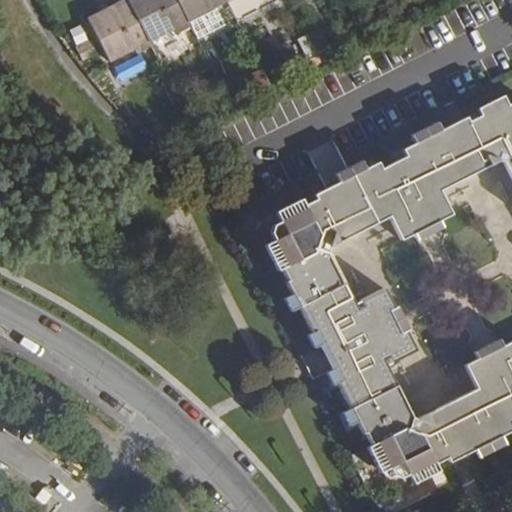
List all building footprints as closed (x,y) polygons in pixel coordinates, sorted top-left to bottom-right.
[(109,60),(150,39),(129,0),(119,0),(86,17),(109,60)] [(129,0),(150,39),(191,19),(180,0),(129,0)] [(226,0),(180,0),(191,19),(226,0)] [(312,41),(321,58),(330,53),(321,37),(312,41)] [(254,88),(271,79),(265,66),(247,75),(254,88)] [(276,278),(281,276),(287,289),(280,293),(318,362),(378,484),(396,475),(404,491),(511,435),(511,107),(507,111),(502,103),(478,115),(482,122),(470,129),(466,122),(441,134),(436,127),(408,141),(412,149),(398,156),(402,163),(380,174),(376,166),(366,172),(361,165),(336,178),(338,182),(326,188),(328,192),(313,199),(316,206),(305,211),(301,203),(274,217),(279,227),(269,231),(275,245),(263,252),(276,278)] [(0,409),(0,448),(13,458),(11,460),(61,496),(81,467),(0,409)]
